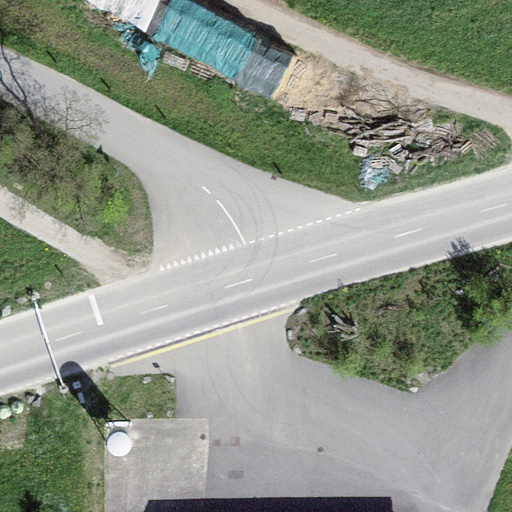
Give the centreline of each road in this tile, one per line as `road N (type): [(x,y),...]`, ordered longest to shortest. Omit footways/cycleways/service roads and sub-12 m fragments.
road 1 (residential): [(0,59),(183,170),(268,274)]
road 2 (unclassified): [(0,360),(268,274)]
road 3 (unclassified): [(268,274),(511,205)]
road 4 (track): [(0,213),(152,310)]
